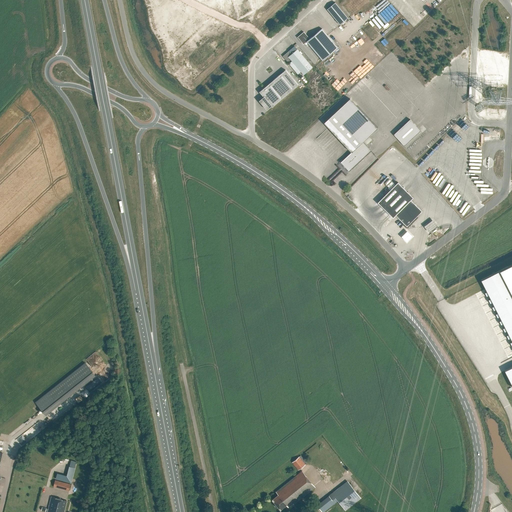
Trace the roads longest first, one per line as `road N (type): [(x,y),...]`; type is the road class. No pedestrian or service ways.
road 1 (trunk): [(140,296),(84,0)]
road 2 (tertiary): [(384,286),(282,189),(157,117)]
road 3 (trunk): [(156,385),(138,170),(143,127)]
road 4 (tertiary): [(473,511),(478,459),(466,407),(384,286)]
road 5 (trunk): [(54,84),(78,123),(140,296)]
road 6 (unclassified): [(406,268),(321,183),(250,138)]
road 7 (unclassified): [(250,138),(147,77),(118,0)]
road 8 (unclassified): [(416,261),(500,196),(509,123)]
road 9 (unclassified): [(416,261),(507,406)]
road 10 (unclassified): [(250,138),(255,57),(316,0)]
road 11 (unclassified): [(509,123),(477,121),(470,111),(479,0)]
road 12 (unclassified): [(212,511),(181,364)]
road 13 (trunk): [(180,511),(156,385)]
